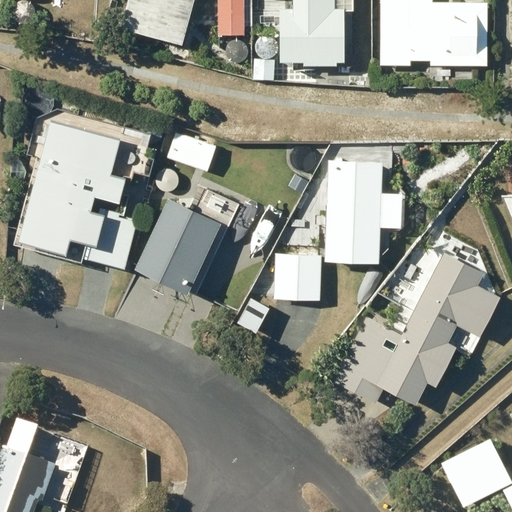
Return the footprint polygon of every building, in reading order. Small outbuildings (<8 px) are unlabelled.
[(126,0),(120,23),(184,40),(194,0),(126,0)] [(218,0),(218,32),(244,32),(244,23),(251,23),(251,0),(218,0)] [(294,0),(295,5),(285,5),(284,58),(340,59),(341,4),(320,4),(319,0),(294,0)] [(384,0),(384,62),(410,62),(410,51),(429,51),(429,62),(486,63),(486,0),(384,0)] [(425,67),(406,67),(406,75),(425,75),(425,67)] [(126,174),(110,169),(120,135),(52,115),(17,237),(63,250),(62,253),(82,259),(83,254),(122,265),(135,219),(91,206),(96,191),(119,198),(126,174)] [(176,128),(167,154),(205,169),(215,143),(176,128)] [(330,157),(325,256),(376,259),(381,160),(330,157)] [(170,194),(135,263),(187,290),(188,287),(194,290),(228,224),(170,194)] [(412,246),(378,290),(407,304),(409,299),(416,303),(402,331),(366,313),(334,377),(376,399),(384,383),(416,399),(427,378),(435,381),(454,342),(447,339),(456,322),(480,334),(500,293),(475,281),(482,267),(445,249),(439,260),(412,246)] [(275,251),(273,295),(319,296),(320,252),(275,251)] [(511,399),(499,406),(511,429),(511,477),(501,483),(511,505),(511,399)] [(479,434),(438,455),(457,492),(498,472),(479,434)] [(0,511),(32,511),(39,495),(41,496),(54,459),(3,440),(0,448),(0,511)]
